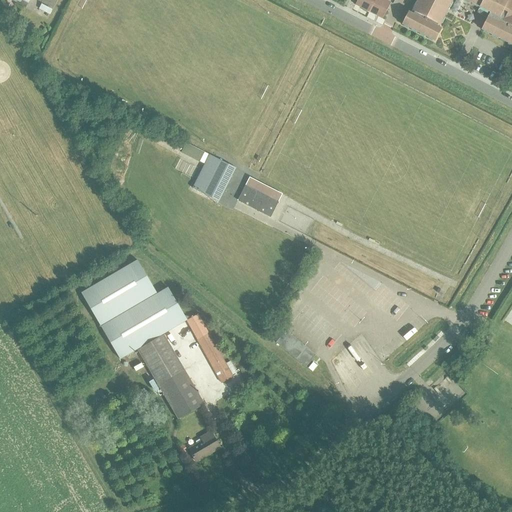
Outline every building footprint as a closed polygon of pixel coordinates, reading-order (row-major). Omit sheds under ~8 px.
[(357,0),(356,5),(369,12),(375,0),(357,0)] [(375,0),(369,12),(383,19),(391,3),(386,0),(375,0)] [(511,0),(418,0),(412,15),(408,13),(402,26),(435,43),(442,30),(439,29),(453,0),(461,0),(484,11),(490,14),(482,31),(511,46),(511,0)] [(52,11),(41,5),(39,9),(50,15),(52,11)] [(182,153),(200,162),(205,153),(186,143),(182,153)] [(235,168),(210,155),(193,188),(219,201),(235,168)] [(277,201),(246,185),(238,201),(269,217),(277,201)] [(138,260),(81,293),(120,360),(137,350),(137,349),(163,334),(186,320),(187,320),(185,316),(168,288),(157,294),(138,260)] [(192,318),(185,316),(187,320),(186,320),(197,339),(208,333),(198,314),(192,318)] [(276,343),(305,367),(315,355),(286,331),(276,343)] [(208,333),(197,339),(222,383),(233,377),(231,373),(236,370),(230,360),(227,362),(225,363),(208,333)] [(158,384),(178,418),(204,403),(184,369),(163,334),(137,349),(137,350),(158,384)] [(346,366),(350,364),(345,355),(340,357),(346,366)] [(450,376),(438,383),(442,390),(454,382),(450,376)] [(189,449),(196,461),(220,447),(211,432),(200,438),(202,441),(189,449)]
